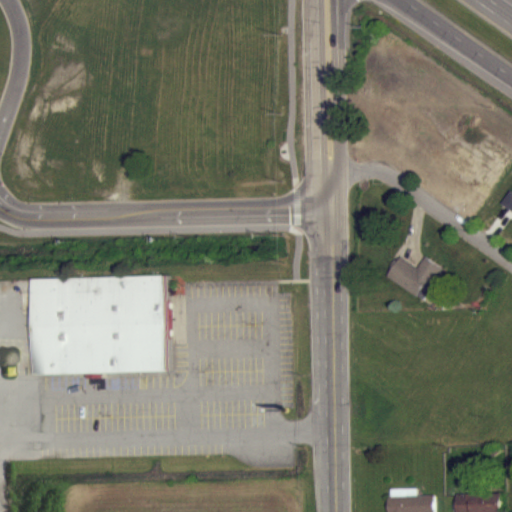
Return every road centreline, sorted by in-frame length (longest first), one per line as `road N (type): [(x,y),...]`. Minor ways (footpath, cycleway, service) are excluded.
road 1 (residential): [(0,202),(38,217),(329,210)]
road 2 (residential): [(329,210),(336,511)]
road 3 (residential): [(328,171),(379,168),(511,260)]
road 4 (residential): [(325,0),(329,210)]
road 5 (residential): [(0,137),(25,52),(13,0)]
road 6 (primary): [(404,0),(511,75)]
